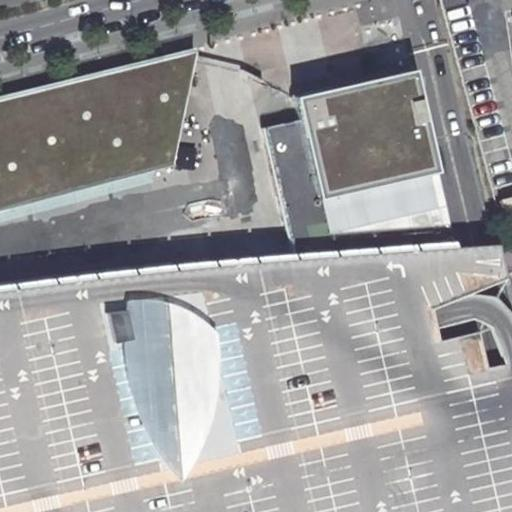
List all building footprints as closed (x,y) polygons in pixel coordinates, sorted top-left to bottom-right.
[(498,1),(451,13),(464,61),(510,48),(498,1)] [(0,102),(8,102),(7,96),(47,92),(46,87),(85,83),(84,77),(124,73),(123,68),(163,64),(162,58),(191,56),(193,48),(123,65),(0,95),(0,102)] [(511,52),(511,49),(457,64),(494,201),(499,200),(511,246),(511,52)] [(0,209),(113,180),(126,177),(170,165),(190,61),(191,56),(162,58),(163,64),(123,68),(124,73),(84,77),(85,83),(46,87),(47,92),(7,96),(8,102),(0,102),(0,209)] [(0,511),(511,511),(511,322),(496,249),(453,251),(412,73),(293,101),(297,120),(260,129),(290,259),(209,267),(126,275),(0,291),(0,511)]
